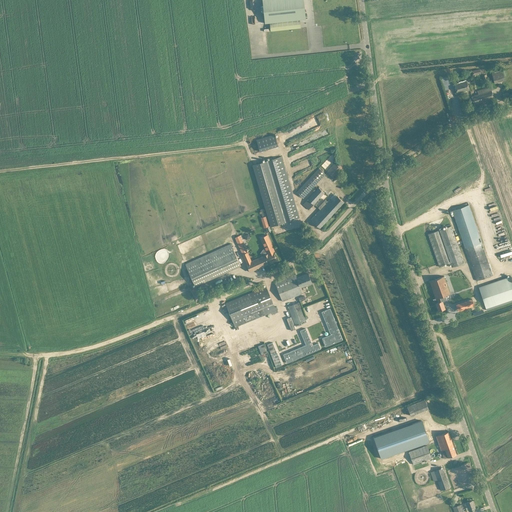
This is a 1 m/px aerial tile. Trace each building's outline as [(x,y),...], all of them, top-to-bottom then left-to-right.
[(262,0),(265,23),(270,23),(300,20),(306,19),(303,0),(262,0)] [(270,23),(270,31),(301,28),(300,20),(270,23)] [(492,73),(494,83),(505,80),(502,70),(492,73)] [(454,85),(457,94),(469,90),(467,81),(454,85)] [(471,97),(474,104),(494,98),(490,87),(477,91),(478,94),(471,97)] [(256,139),(260,151),(278,146),(275,134),(256,139)] [(263,162),(253,165),(271,226),(281,223),(299,218),(281,156),(263,162)] [(328,171),(334,177),(341,169),(335,163),(328,171)] [(296,192),(303,198),(325,174),(318,167),(296,192)] [(303,204),(309,210),(324,193),(319,187),(303,204)] [(311,219),(320,228),(344,202),(337,196),(332,201),(331,200),(332,199),(331,198),(328,201),(326,199),(318,208),(320,209),(311,219)] [(468,205),(452,210),(476,279),(492,274),(469,205),(468,205)] [(440,266),(440,265),(446,263),(446,265),(450,263),(452,267),(464,263),(451,226),(428,234),(439,267),(440,266)] [(235,237),(242,254),(247,252),(240,235),(235,237)] [(255,259),(251,261),(247,252),(242,254),(250,272),(277,260),(273,252),(274,251),(267,235),(260,238),(266,251),(261,253),(262,254),(254,257),(255,259)] [(241,266),(231,244),(185,264),(195,286),(241,266)] [(275,283),(277,287),(282,301),(303,293),(300,287),(312,282),(308,274),(297,278),(295,274),(275,283)] [(444,276),(429,281),(436,298),(433,299),(435,304),(435,307),(437,306),(438,311),(445,309),(442,301),(447,299),(445,295),(450,293),(444,276)] [(479,287),(486,308),(511,299),(511,280),(511,276),(479,287)] [(473,285),(459,291),(462,298),(476,292),(473,285)] [(259,290),(237,299),(225,303),(235,327),(271,312),(272,314),(279,311),(277,306),(274,307),(266,287),(261,289),(260,286),(258,288),(259,290)] [(449,303),(451,307),(461,302),(459,298),(449,303)] [(472,298),(462,302),(465,309),(474,305),(472,298)] [(299,302),(288,306),(291,314),(296,326),(307,322),(299,302)] [(290,317),(285,319),(290,330),(295,328),(290,317)] [(408,415),(426,408),(423,399),(405,405),(408,415)] [(419,422),(370,439),(377,460),(426,443),(420,425),(419,423),(419,422)] [(444,453),(442,454),(444,458),(448,457),(456,454),(448,432),(436,436),(441,450),(443,450),(444,453)] [(408,452),(413,465),(432,458),(427,445),(408,452)] [(438,469),(430,472),(434,481),(437,480),(440,487),(441,490),(445,489),(450,487),(443,467),(438,469)] [(468,502),(464,503),(466,508),(467,511),(468,511),(469,511),(471,511),(476,509),(472,500),(468,502)]
